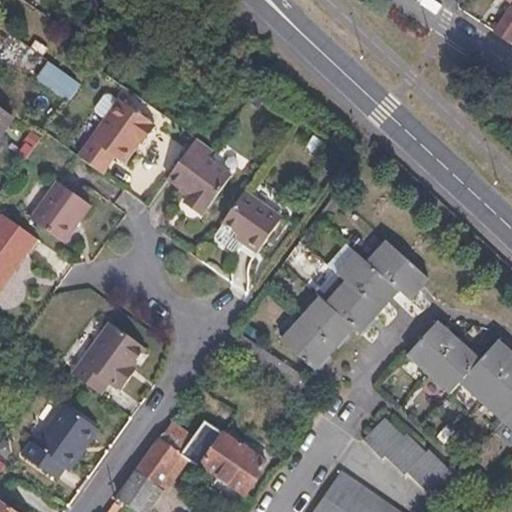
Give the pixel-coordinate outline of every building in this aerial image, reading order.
[(83,0),(95,8),(100,0),(83,0)] [(511,10),(498,32),(511,41),(511,10)] [(68,99),(80,84),(47,60),(36,76),(68,99)] [(52,140),(75,157),(88,139),(98,147),(113,125),(118,129),(130,112),(125,108),(127,106),(94,82),(52,140)] [(0,135),(13,118),(0,109),(0,135)] [(205,158),(211,150),(194,139),(165,178),(188,195),(182,204),(199,216),(204,209),(206,211),(231,177),(205,158)] [(62,239),(88,202),(56,180),(30,217),(62,239)] [(282,220),(244,193),(223,223),(237,234),(234,237),(257,254),(282,220)] [(0,289),(36,236),(3,215),(0,218),(0,289)] [(368,264),(398,292),(410,302),(429,281),(387,243),(368,264)] [(338,276),(346,284),(379,313),(398,292),(368,264),(357,254),(338,276)] [(346,284),(327,305),(355,329),(360,334),(379,313),(346,284)] [(321,299),(302,320),(335,351),(355,329),(327,305),(321,299)] [(335,351),(302,320),(282,342),(315,373),(335,351)] [(70,373),(98,393),(105,384),(109,386),(112,382),(117,386),(128,371),(122,367),(127,360),(138,345),(107,323),(70,373)] [(408,357),(429,376),(459,343),(438,324),(408,357)] [(310,406),(321,389),(237,332),(226,349),(310,406)] [(459,343),(429,376),(451,395),(461,384),(481,362),(459,343)] [(481,362),(461,384),(482,403),(511,368),(511,354),(499,343),(481,362)] [(122,367),(128,371),(133,365),(127,360),(122,367)] [(511,368),(482,403),(503,422),(511,412),(511,368)] [(99,422),(66,399),(38,438),(32,435),(22,449),(57,474),(66,460),(70,463),(99,422)] [(511,412),(503,422),(511,429),(511,412)] [(404,476),(407,473),(427,492),(429,490),(439,499),(460,478),(451,468),(448,470),(429,452),(426,455),(407,436),(405,438),(386,419),(364,441),(384,460),(386,458),(404,476)] [(183,457),(182,458),(200,470),(201,467),(223,435),(206,423),(194,440),(183,457)] [(194,440),(171,425),(160,440),(183,457),(194,440)] [(223,435),(201,467),(245,497),(267,465),(223,435)] [(160,440),(117,500),(134,511),(143,511),(182,458),(183,457),(160,440)] [(395,511),(340,474),(313,511),(395,511)] [(0,511),(19,511),(0,497),(0,511)]
